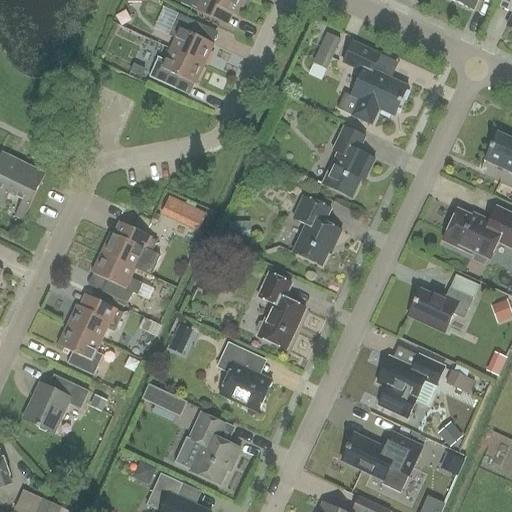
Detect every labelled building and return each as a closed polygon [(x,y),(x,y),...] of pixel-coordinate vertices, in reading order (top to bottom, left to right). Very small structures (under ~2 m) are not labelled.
[(244,0),(195,0),(191,8),(218,21),(223,10),(237,17),(244,0)] [(451,0),(474,11),(479,0),(451,0)] [(172,50),(206,66),(216,44),(201,38),(206,27),(180,15),(170,36),(177,39),(172,50)] [(326,71),(341,40),(327,34),(313,65),(326,71)] [(338,111),(354,118),(354,119),(373,128),(381,110),(396,117),(410,87),(374,71),(382,56),(354,43),(345,64),(364,73),(353,97),(362,101),(361,102),(345,95),(338,111)] [(192,97),(206,66),(172,50),(167,61),(160,58),(151,78),(192,97)] [(370,175),(376,160),(360,153),(367,138),(346,128),(335,152),(339,154),(324,186),(353,200),(366,173),(370,175)] [(511,140),(499,134),(486,161),(511,172),(511,140)] [(0,190),(2,192),(0,195),(0,209),(2,211),(10,195),(25,165),(2,154),(0,157),(0,190)] [(25,165),(10,195),(24,202),(16,217),(24,221),(46,175),(25,165)] [(335,248),(342,233),(325,225),(332,210),(306,198),(295,221),(307,226),(294,254),(323,268),(332,247),(335,248)] [(474,217),(459,210),(444,242),(473,256),(474,253),(491,261),(499,243),(511,249),(511,214),(498,208),(491,222),(475,215),(474,217)] [(230,224),(229,240),(251,240),(251,224),(230,224)] [(103,254),(136,269),(142,257),(150,260),(159,242),(132,229),(127,240),(112,234),(103,254)] [(132,279),(136,269),(103,254),(88,286),(129,305),(134,294),(139,296),(144,285),(132,279)] [(274,305),(258,338),(287,351),(307,310),(286,300),(293,285),(270,275),(259,298),(274,305)] [(445,301),(421,291),(409,318),(445,335),(454,315),(465,320),(474,300),(451,289),(445,301)] [(498,325),(511,319),(511,313),(508,301),(491,307),(498,325)] [(69,326),(102,342),(111,322),(119,326),(124,315),(97,302),(93,312),(78,306),(69,326)] [(94,377),(98,369),(104,356),(96,353),(102,342),(69,326),(59,347),(73,353),(68,365),(94,377)] [(229,344),(218,369),(230,375),(220,396),(259,414),(273,382),(249,371),(256,356),(229,344)] [(420,357),(420,358),(399,348),(393,360),(390,358),(378,384),(388,388),(379,406),(408,420),(416,403),(427,407),(445,368),(420,357)] [(508,360),(495,354),(487,373),(499,378),(508,360)] [(453,373),(447,385),(469,395),(475,382),(453,373)] [(49,388),(41,384),(24,420),(55,434),(69,404),(82,410),(90,392),(55,376),(49,388)] [(187,404),(149,386),(143,401),(181,419),(187,404)] [(95,397),(89,408),(101,414),(107,402),(95,397)] [(232,463),(235,464),(242,449),(228,443),(234,429),(202,414),(190,440),(202,446),(190,472),(221,486),(232,463)] [(463,438),(451,424),(439,435),(450,448),(463,438)] [(355,435),(343,462),(383,481),(382,485),(401,494),(409,477),(410,477),(423,448),(393,434),(386,449),(355,435)] [(0,486),(12,482),(1,451),(0,451),(0,486)] [(464,461),(447,454),(441,468),(457,475),(464,461)] [(150,483),(157,468),(142,461),(135,475),(150,483)] [(162,511),(210,511),(197,506),(203,493),(162,474),(148,505),(162,511)] [(43,502),(24,493),(14,511),(60,511),(62,509),(44,501),(43,502)] [(355,511),(389,511),(358,497),(351,510),(355,511)] [(319,511),(342,511),(323,503),(319,511)]
